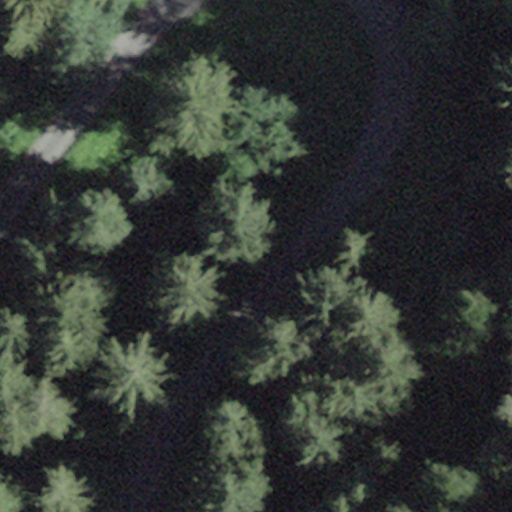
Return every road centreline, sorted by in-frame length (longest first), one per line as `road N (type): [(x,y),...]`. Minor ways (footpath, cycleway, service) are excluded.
road 1 (track): [(142,511),(157,447),(198,365),(358,177),(396,114),(404,54),(384,0)]
road 2 (track): [(164,0),(128,32),(0,208)]
